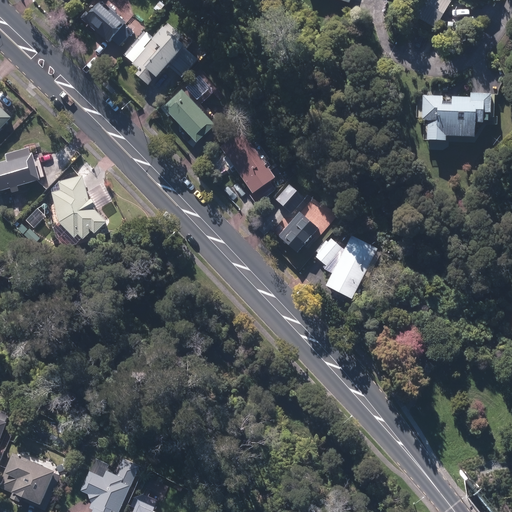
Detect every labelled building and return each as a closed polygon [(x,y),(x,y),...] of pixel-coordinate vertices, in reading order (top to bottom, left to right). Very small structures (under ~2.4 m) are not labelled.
[(128,24),(100,0),(94,0),(85,11),(92,16),(86,23),(112,44),(115,41),(122,47),(135,32),(127,26),(128,24)] [(425,0),(416,17),(438,29),(453,2),(448,0),(425,0)] [(139,76),(152,87),(160,78),(163,80),(173,69),(184,79),(200,61),(189,51),(191,49),(190,48),(193,45),(170,24),(156,40),(154,38),(145,48),(147,49),(134,65),(142,73),(139,76)] [(166,109),(201,145),(220,128),(185,92),(166,109)] [(444,96),(425,96),(425,121),(431,121),(431,141),(450,141),(450,137),(480,137),(480,123),(488,123),(488,121),(492,121),(492,114),(494,114),(494,93),(472,93),(472,97),(455,97),(455,105),(444,105),(444,96)] [(0,134),(14,120),(0,107),(0,134)] [(244,133),(222,149),(254,194),(250,197),(257,206),(277,191),(272,185),(278,180),(244,133)] [(0,165),(0,193),(43,183),(36,156),(33,157),(31,150),(8,156),(9,163),(0,165)] [(54,194),(61,224),(76,240),(80,236),(85,242),(94,234),(97,236),(109,224),(96,210),(98,209),(94,200),(91,202),(85,177),(60,183),(61,187),(53,189),(54,194)] [(279,201),(294,215),(308,200),(292,186),(279,201)] [(280,239),(299,255),(305,248),(308,250),(316,241),(314,239),(321,230),(301,213),(280,239)] [(347,222),(355,229),(361,223),(353,216),(347,222)] [(332,240),(329,244),(326,242),(317,253),(319,255),(317,258),(328,268),(326,271),(334,275),(327,287),(355,301),(381,252),(353,238),(346,251),(332,240)] [(0,441),(9,421),(7,420),(9,415),(0,411),(0,441)] [(22,500),(47,511),(62,477),(59,475),(60,472),(14,452),(0,482),(0,486),(15,493),(13,498),(22,501),(22,500)] [(107,470),(104,477),(90,470),(81,491),(89,495),(92,503),(90,508),(95,510),(93,511),(120,511),(141,466),(124,458),(117,474),(107,470)] [(160,511),(155,509),(156,507),(140,500),(134,511),(160,511)]
